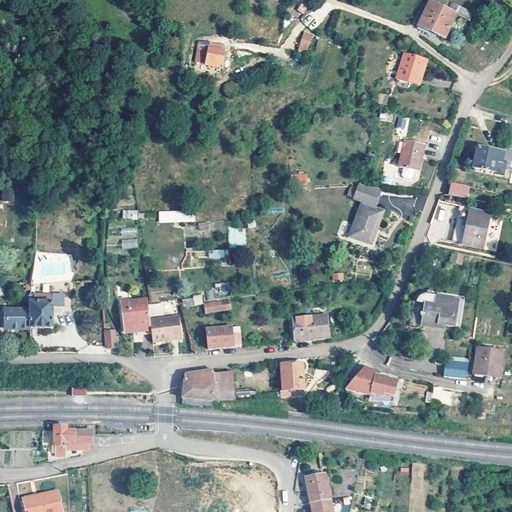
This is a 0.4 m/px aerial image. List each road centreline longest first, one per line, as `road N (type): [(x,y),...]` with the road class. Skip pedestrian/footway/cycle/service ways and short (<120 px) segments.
road 1 (residential): [(152,371),(366,341),(385,316),(477,91)]
road 2 (residential): [(164,441),(0,475)]
road 3 (residential): [(288,511),(285,475),(271,459),(164,441)]
road 4 (residential): [(0,358),(105,358),(152,371)]
road 5 (unknown): [(366,341),(398,371),(474,385)]
